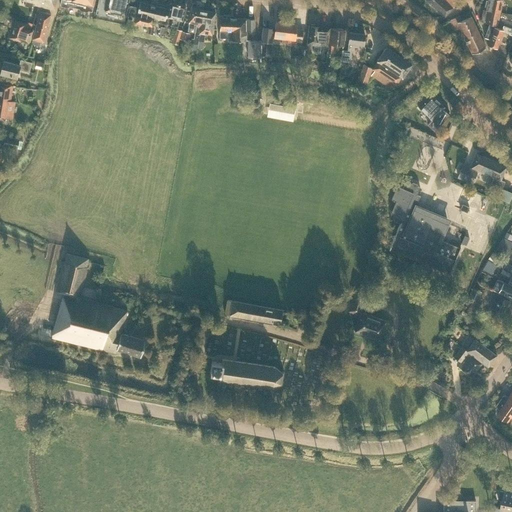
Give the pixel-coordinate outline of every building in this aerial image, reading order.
[(32,7),(33,2),(34,3),(34,5),(39,6),(55,10),(56,0),(22,0),(26,1),(25,5),(32,7)] [(70,0),(69,6),(78,8),(92,12),(94,0),(70,0)] [(115,13),(124,15),(126,15),(128,0),(98,0),(96,13),(114,17),(115,13)] [(426,0),(445,16),(453,7),(443,0),(426,0)] [(485,0),(483,8),(500,12),(501,6),(503,3),(502,1),(502,0),(485,0)] [(152,27),(153,18),(146,17),(149,5),(140,2),(139,8),(130,6),(128,15),(136,17),(135,23),(151,27),(152,27)] [(186,6),(170,3),(168,17),(173,18),(171,25),(177,27),(179,20),(182,21),(186,6)] [(167,9),(149,5),(146,17),(153,18),(165,20),(167,9)] [(190,43),(197,45),(203,10),(192,8),(189,25),(188,31),(195,32),(194,38),(191,38),(190,43)] [(503,31),(503,30),(502,29),(494,27),(495,24),(498,25),(500,12),(483,8),(481,21),(486,22),(490,23),(484,37),(489,39),(488,44),(497,48),(503,31)] [(212,34),(212,29),(215,12),(203,10),(197,45),(197,47),(202,48),(204,41),(205,33),(212,34)] [(43,42),(47,28),(51,14),(40,12),(36,25),(32,39),(31,44),(40,46),(41,41),(43,42)] [(450,21),(454,30),(460,28),(472,54),(485,47),(469,12),(450,21)] [(228,40),(246,40),(246,31),(255,31),(255,19),(246,19),(246,18),(220,18),(219,38),(228,38),(228,40)] [(21,40),(29,42),(33,31),(25,28),(26,24),(15,20),(9,37),(20,41),(21,40)] [(289,22),(289,23),(276,22),(274,37),(283,38),(283,42),(294,43),(294,41),(301,42),(303,30),(296,30),(296,24),(296,22),(289,22)] [(331,28),(320,27),(320,26),(315,26),(316,25),(310,24),(310,25),(309,25),(307,43),(315,44),(314,52),(320,53),(321,45),(328,46),(331,28)] [(273,28),(263,27),(262,41),(272,42),(273,28)] [(327,57),(332,57),(333,53),(334,45),(343,46),(345,29),(331,28),(328,46),(328,52),(327,52),(327,57)] [(177,44),(179,40),(182,31),(177,29),(174,39),(171,38),(170,42),(177,44)] [(182,31),(180,38),(187,41),(189,33),(182,31)] [(350,62),(352,46),(363,47),(363,45),(365,34),(350,32),(348,51),(342,50),(341,61),(350,62)] [(248,57),(256,57),(260,57),(260,40),(248,40),(248,57)] [(372,68),(375,70),(372,75),(386,85),(389,80),(396,85),(401,76),(402,77),(411,63),(386,46),(377,60),(372,68)] [(19,65),(3,61),(0,73),(17,77),(19,69),(29,72),(31,63),(21,60),(19,65)] [(41,70),(43,62),(37,61),(35,68),(41,70)] [(364,64),(358,79),(366,84),(372,68),(364,64)] [(0,83),(0,119),(5,120),(5,118),(12,120),(15,102),(10,101),(13,86),(0,83)] [(268,109),(294,114),(297,98),(270,93),(268,109)] [(448,112),(444,107),(430,94),(418,106),(431,119),(427,124),(438,128),(448,112)] [(5,136),(3,146),(17,149),(19,139),(5,136)] [(505,182),(501,180),(506,167),(476,154),(470,167),(462,164),(457,177),(472,183),(477,170),(494,177),(490,187),(501,191),(498,198),(509,203),(511,194),(511,192),(502,188),(505,182)] [(432,217),(414,210),(417,204),(420,196),(417,195),(417,194),(420,187),(417,186),(411,183),(410,183),(406,181),(403,188),(396,185),(390,199),(395,201),(390,213),(391,213),(394,221),(400,223),(389,249),(390,250),(390,248),(422,262),(449,273),(448,275),(449,275),(461,248),(460,247),(459,249),(441,241),(439,240),(442,233),(444,234),(448,224),(432,217)] [(460,209),(467,212),(469,207),(462,204),(460,209)] [(493,262),(498,253),(501,255),(504,250),(509,252),(511,246),(511,242),(502,237),(493,251),(488,259),(493,262)] [(55,328),(52,337),(116,353),(117,349),(140,356),(145,340),(121,333),(123,328),(128,310),(79,298),(88,259),(67,253),(65,262),(64,261),(56,291),(64,293),(64,295),(63,295),(55,328)] [(490,272),(494,263),(488,259),(483,268),(490,272)] [(511,265),(506,262),(503,268),(510,271),(511,269),(511,265)] [(510,271),(503,268),(501,272),(511,277),(508,282),(510,283),(509,284),(511,285),(511,269),(510,271)] [(511,298),(511,286),(498,279),(492,289),(499,292),(498,295),(494,303),(506,308),(510,298),(511,298)] [(354,330),(379,339),(383,328),(386,320),(361,312),(367,294),(355,290),(348,311),(360,315),(355,328),(354,330)] [(287,311),(232,301),(232,300),(228,300),(225,314),(227,314),(226,318),(232,319),(233,318),(232,318),(233,315),(280,324),(282,312),(286,313),(287,311)] [(312,315),(304,313),(301,323),(309,325),(312,315)] [(475,339),(467,350),(488,366),(496,355),(475,339)] [(471,376),(481,363),(468,353),(469,352),(462,347),(454,357),(461,362),(458,367),(471,376)] [(210,377),(272,386),(280,383),(282,384),(282,383),(281,382),(282,373),(284,372),(284,371),(281,372),(275,367),(269,366),(236,361),(234,361),(223,359),(222,363),(212,361),(210,372),(211,373),(210,377)] [(501,409),(498,414),(509,422),(511,417),(511,391),(509,397),(509,398),(504,395),(497,406),(501,409)] [(506,511),(511,511),(511,509),(511,491),(505,490),(505,491),(501,490),(498,499),(503,500),(501,510),(507,511),(506,511)] [(475,511),(476,500),(443,500),(443,511),(475,511)]
